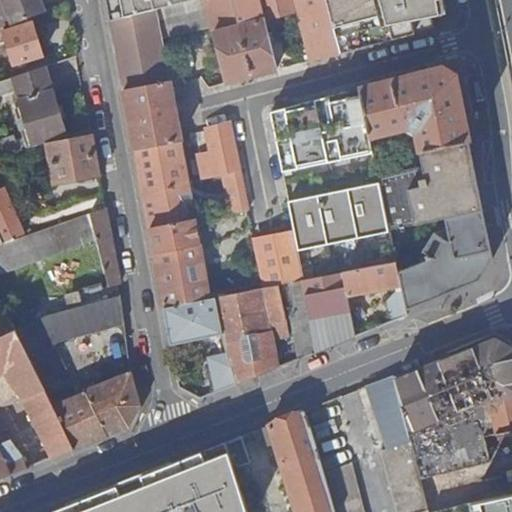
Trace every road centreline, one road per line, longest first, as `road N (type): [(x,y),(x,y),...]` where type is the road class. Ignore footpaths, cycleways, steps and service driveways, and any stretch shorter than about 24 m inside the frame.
road 1 (residential): [(175,433),(86,0)]
road 2 (residential): [(511,308),(175,433)]
road 3 (residential): [(482,36),(247,104)]
road 4 (residential): [(175,433),(0,507)]
road 5 (residential): [(482,36),(511,210)]
